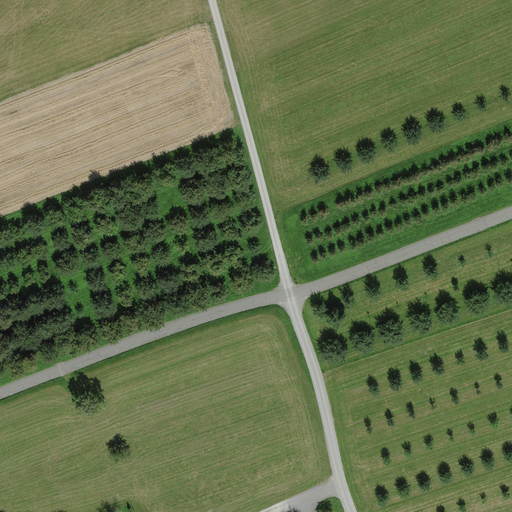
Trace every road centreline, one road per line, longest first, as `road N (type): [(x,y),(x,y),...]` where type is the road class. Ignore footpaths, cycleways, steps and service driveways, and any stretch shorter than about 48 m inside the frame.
road 1 (unclassified): [(511,213),(0,394)]
road 2 (track): [(291,295),(212,0)]
